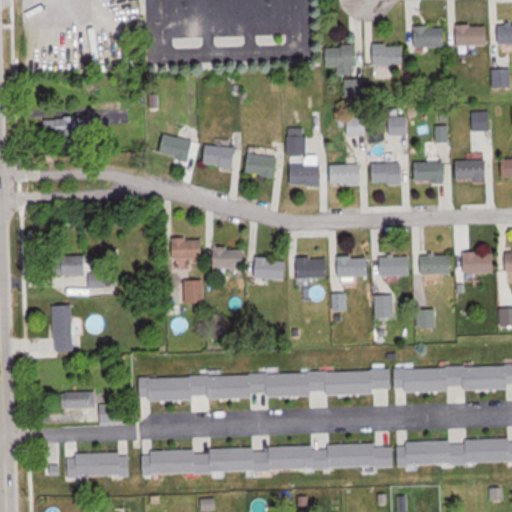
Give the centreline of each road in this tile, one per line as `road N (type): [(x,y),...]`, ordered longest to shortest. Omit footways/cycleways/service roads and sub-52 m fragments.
road 1 (residential): [(0,185),(149,187),(282,219),(511,212)]
road 2 (residential): [(5,435),(511,407)]
road 3 (residential): [(6,511),(0,278)]
